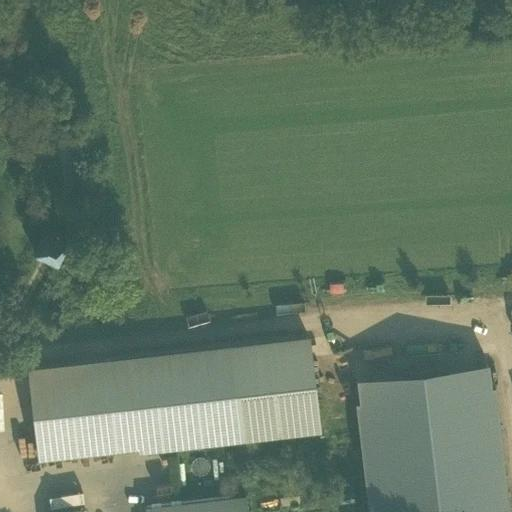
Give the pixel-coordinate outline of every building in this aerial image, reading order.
[(36,250),(56,260),(66,241),(45,231),(36,250)] [(28,367),(38,457),(114,448),(138,445),(138,450),(318,429),(307,335),(149,353),(28,367)] [(431,355),(411,358),(413,369),(433,366),(431,355)] [(356,378),(359,400),(490,384),(488,363),(356,378)] [(490,384),(359,400),(372,511),(472,511),(505,508),(490,384)] [(494,384),(490,384),(505,508),(509,508),(494,384)] [(372,511),(359,400),(355,400),(368,511),(372,511)] [(146,506),(146,511),(247,511),(246,494),(146,506)]
